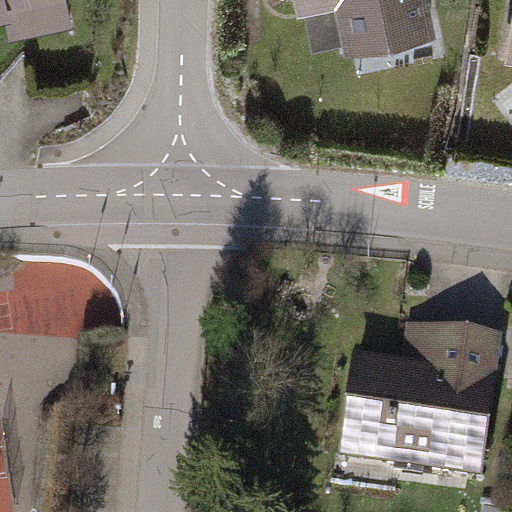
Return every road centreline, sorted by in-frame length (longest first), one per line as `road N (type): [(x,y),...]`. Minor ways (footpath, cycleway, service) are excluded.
road 1 (residential): [(511,234),(299,207),(178,208)]
road 2 (residential): [(178,208),(160,511)]
road 3 (residential): [(183,0),(178,208)]
road 4 (residential): [(178,208),(0,210)]
